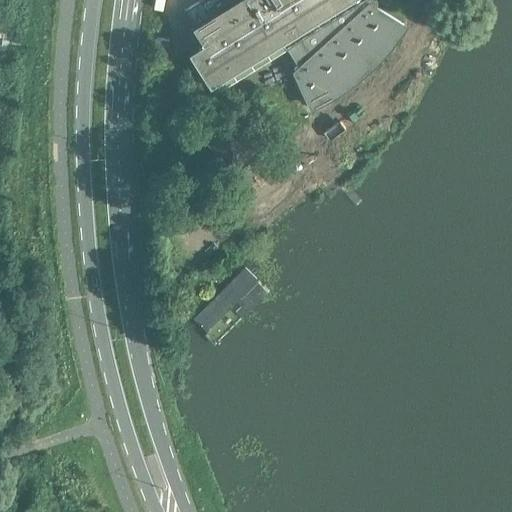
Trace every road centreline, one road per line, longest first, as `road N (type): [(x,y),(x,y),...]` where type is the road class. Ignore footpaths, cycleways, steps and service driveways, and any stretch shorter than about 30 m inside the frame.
road 1 (primary): [(92,0),(82,117),(91,274),(116,399),(156,511)]
road 2 (primary): [(185,511),(137,350),(125,123),(135,0)]
